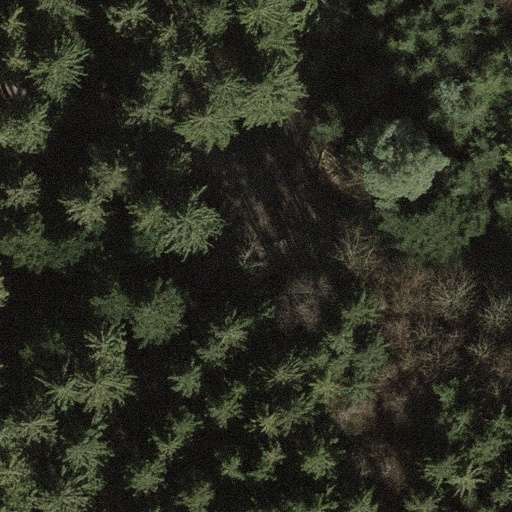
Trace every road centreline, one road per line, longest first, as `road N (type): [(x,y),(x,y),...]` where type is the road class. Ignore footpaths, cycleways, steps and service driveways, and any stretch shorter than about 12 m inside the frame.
road 1 (track): [(90,511),(277,188)]
road 2 (track): [(0,91),(277,188)]
road 3 (track): [(277,188),(511,285)]
road 4 (track): [(277,188),(341,0)]
